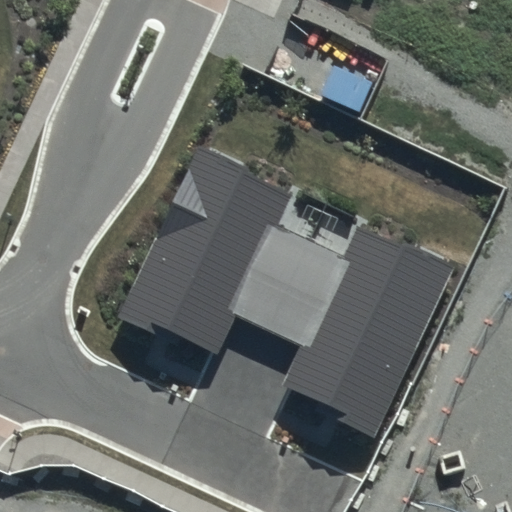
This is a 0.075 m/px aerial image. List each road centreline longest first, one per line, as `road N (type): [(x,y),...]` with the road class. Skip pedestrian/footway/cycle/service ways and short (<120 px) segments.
road 1 (residential): [(344,511),(0,352)]
road 2 (residential): [(167,0),(0,328)]
